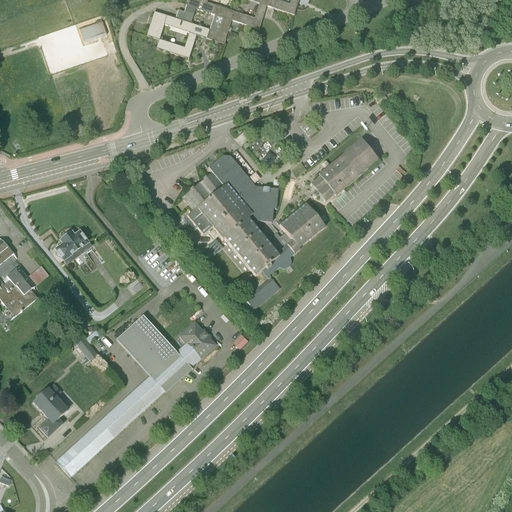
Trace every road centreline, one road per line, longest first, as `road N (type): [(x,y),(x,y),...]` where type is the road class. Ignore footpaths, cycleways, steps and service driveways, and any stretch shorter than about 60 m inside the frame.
road 1 (primary): [(479,108),(427,185),(287,336),(103,511)]
road 2 (primary): [(145,511),(429,226),(502,123)]
road 3 (tertiary): [(481,65),(433,52),(387,52),(144,139)]
road 4 (tertiary): [(144,139),(389,65),(441,68),(473,85)]
road 5 (residential): [(385,0),(144,101),(144,139)]
road 6 (track): [(350,511),(511,370)]
road 7 (unknown): [(0,182),(24,229),(88,312),(100,317),(112,307)]
road 8 (unknown): [(86,156),(98,219),(163,297)]
road 9 (tertiary): [(0,179),(144,139)]
road 10 (unknown): [(163,297),(109,339),(109,356),(133,380)]
